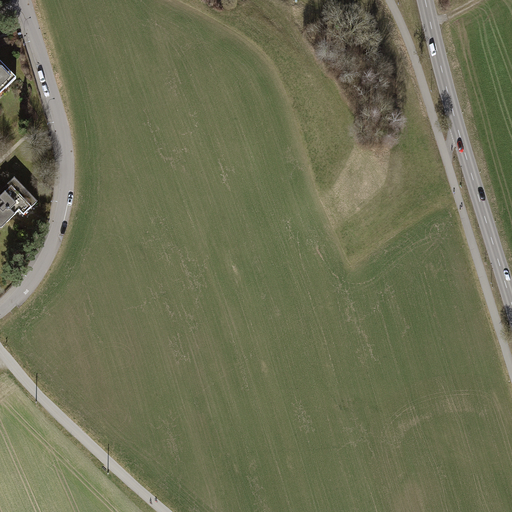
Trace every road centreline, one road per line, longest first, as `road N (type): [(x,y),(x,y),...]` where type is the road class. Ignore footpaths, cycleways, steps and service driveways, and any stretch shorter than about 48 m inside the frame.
road 1 (residential): [(25,0),(63,129),(68,176),(57,235),(0,312)]
road 2 (secondary): [(425,0),(511,302)]
road 3 (track): [(0,349),(165,511)]
